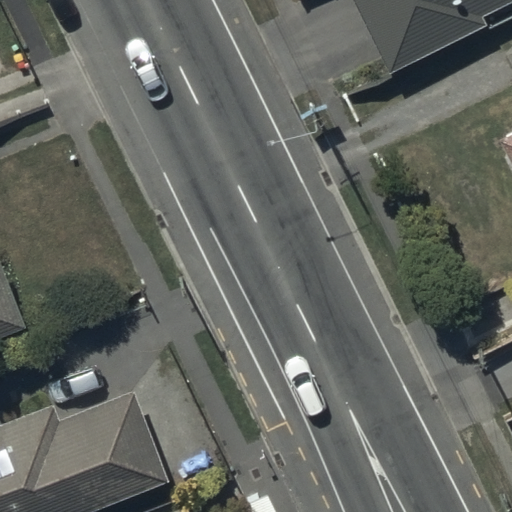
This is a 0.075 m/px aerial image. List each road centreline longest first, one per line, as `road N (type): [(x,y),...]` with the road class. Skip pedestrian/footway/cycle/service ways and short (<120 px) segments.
road 1 (secondary): [(147,0),(327,368)]
road 2 (unclassified): [(511,280),(327,368)]
road 3 (secondary): [(327,368),(397,511)]
